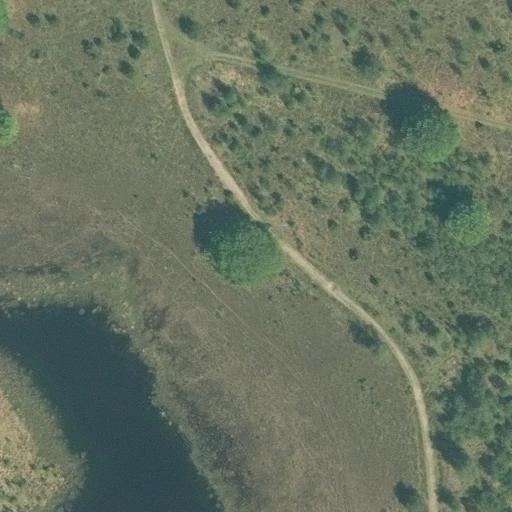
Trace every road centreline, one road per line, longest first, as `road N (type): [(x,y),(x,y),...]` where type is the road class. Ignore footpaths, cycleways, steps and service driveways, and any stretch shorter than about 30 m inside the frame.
road 1 (track): [(422,511),(415,393),(404,359),(373,320),(283,244),(209,155),(184,119),(157,22)]
road 2 (track): [(206,57),(228,55),(511,123)]
